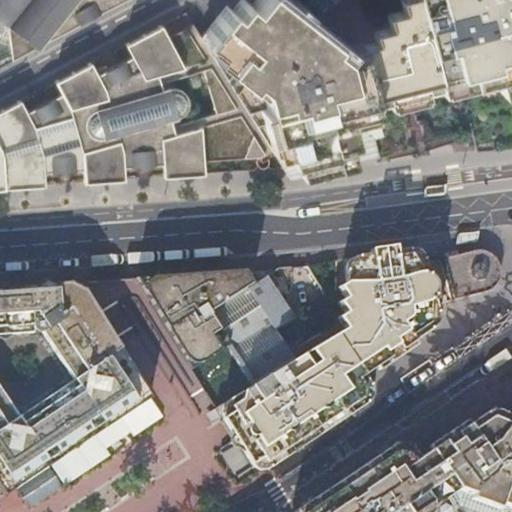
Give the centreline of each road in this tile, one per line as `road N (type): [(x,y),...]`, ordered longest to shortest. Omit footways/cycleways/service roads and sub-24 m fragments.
road 1 (secondary): [(511,208),(299,233),(239,228),(0,247)]
road 2 (residential): [(511,335),(253,510)]
road 3 (residential): [(0,92),(183,0)]
